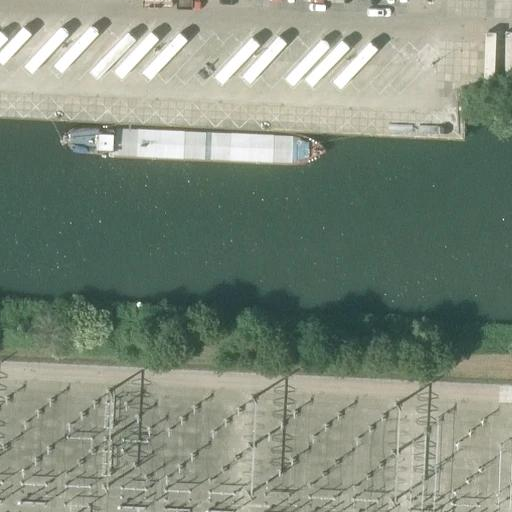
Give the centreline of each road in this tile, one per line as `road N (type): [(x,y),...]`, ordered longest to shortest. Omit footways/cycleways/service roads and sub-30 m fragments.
road 1 (unclassified): [(0,68),(435,86),(510,32)]
road 2 (unclassified): [(0,7),(510,32)]
